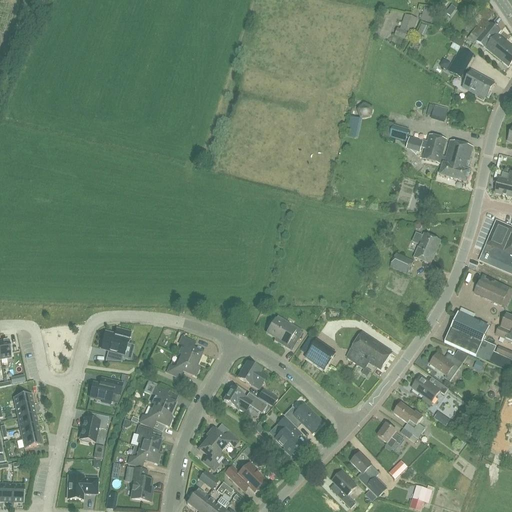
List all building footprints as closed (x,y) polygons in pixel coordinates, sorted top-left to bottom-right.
[(433,24),(436,11),(424,8),(420,21),(433,24)] [(413,35),(418,20),(405,15),(400,30),(413,35)] [(497,36),(500,32),(491,24),(490,25),(484,20),(467,40),(473,45),(476,42),(486,50),(497,36)] [(421,25),(417,34),(424,37),(429,28),(421,25)] [(511,63),(511,47),(497,36),(486,50),(508,68),(511,63)] [(448,71),(461,78),(473,56),(460,49),(448,71)] [(437,66),(446,68),(448,61),(438,59),(437,66)] [(492,83),(471,72),(462,88),(476,95),(475,97),(483,101),(485,99),(486,99),(487,98),(488,98),(491,93),(489,92),(493,86),(492,83)] [(440,119),(439,105),(429,106),(430,120),(440,119)] [(386,123),(382,138),(389,140),(389,138),(406,143),(409,130),(393,126),(393,125),(386,123)] [(472,148),(450,142),(446,157),(442,156),(446,141),(429,136),(427,143),(423,144),(422,143),(409,139),(408,145),(406,148),(415,155),(417,153),(419,153),(421,148),(426,149),(423,160),(440,164),(443,165),(440,176),(466,184),(467,181),(468,182),(470,177),(468,176),(470,172),(469,171),(469,169),(467,168),(469,163),(468,163),(472,148)] [(7,137),(4,152),(14,154),(17,140),(7,137)] [(17,140),(14,154),(24,157),(27,142),(17,140)] [(27,142),(24,157),(34,159),(37,145),(27,142)] [(37,145),(34,159),(44,162),(47,147),(37,145)] [(122,166),(119,180),(139,184),(142,170),(122,166)] [(13,173),(12,179),(18,180),(15,192),(34,196),(37,184),(26,182),(27,176),(13,173)] [(499,179),(495,194),(511,198),(511,173),(510,173),(510,175),(502,173),(501,179),(499,179)] [(400,175),(395,205),(414,208),(416,194),(420,195),(422,180),(414,179),(414,177),(400,175)] [(119,180),(116,193),(136,197),(139,184),(119,180)] [(183,181),(180,195),(190,198),(193,183),(183,181)] [(193,183),(190,198),(200,200),(203,186),(193,183)] [(203,186),(200,200),(210,203),(213,188),(203,186)] [(213,188),(210,203),(220,205),(223,191),(213,188)] [(223,191),(220,205),(230,208),(233,193),(223,191)] [(7,203),(6,209),(20,212),(21,206),(32,209),(35,197),(34,196),(15,192),(13,204),(7,203)] [(116,193),(114,206),(134,210),(136,197),(116,193)] [(233,193),(230,208),(240,210),(243,196),(233,193)] [(114,206),(111,219),(131,223),(134,210),(114,206)] [(300,215),(296,231),(314,235),(319,216),(310,214),(309,217),(300,215)] [(4,216),(4,222),(9,223),(7,235),(26,238),(28,225),(17,224),(18,218),(4,216)] [(319,216),(314,235),(332,239),(336,219),(335,222),(326,221),(327,217),(319,216)] [(336,219),(332,239),(350,242),(353,226),(344,224),(345,221),(336,219)] [(511,228),(497,222),(484,253),(479,263),(511,276),(511,228)] [(110,231),(109,243),(128,244),(129,232),(135,232),(135,226),(121,226),(121,231),(110,231)] [(213,230),(213,236),(218,236),(217,248),(237,250),(237,249),(238,237),(227,236),(227,231),(213,230)] [(419,246),(413,258),(430,266),(441,242),(424,235),(423,237),(416,234),(412,243),(419,246)] [(0,245),(0,251),(12,254),(13,248),(24,250),(26,238),(7,235),(5,247),(0,245)] [(298,235),(295,244),(298,245),(295,254),(311,259),(317,241),(298,235)] [(109,243),(108,255),(119,256),(119,262),(133,263),(133,257),(128,256),(128,244),(109,243)] [(211,260),(210,266),(224,267),(225,261),(237,262),(237,250),(217,248),(216,260),(211,260)] [(413,262),(396,254),(390,268),(407,276),(413,262)] [(213,274),(211,287),(216,288),(215,295),(236,298),(237,284),(224,282),(225,275),(213,274)] [(7,280),(5,295),(16,296),(18,281),(7,280)] [(108,280),(108,299),(119,300),(119,280),(108,280)] [(119,280),(119,300),(130,300),(130,280),(119,280)] [(130,280),(130,300),(140,300),(141,280),(130,280)] [(141,280),(140,300),(151,300),(151,280),(141,280)] [(151,280),(151,300),(163,300),(163,281),(151,280)] [(474,294),(501,306),(507,294),(479,281),(474,294)] [(511,342),(511,317),(506,315),(500,330),(498,330),(496,336),(511,342)] [(511,361),(493,353),(496,347),(483,342),(488,330),(479,325),(480,323),(473,320),(472,322),(458,316),(445,344),(510,374),(511,368),(511,361)] [(269,328),(266,334),(275,339),(273,342),(281,346),(282,344),(292,350),(303,332),(277,317),(276,319),(270,329),(269,328)] [(105,334),(101,349),(108,351),(105,361),(105,362),(121,363),(121,362),(127,342),(128,343),(130,334),(117,330),(115,337),(105,334)] [(365,369),(368,364),(373,367),(374,366),(380,370),(392,354),(362,334),(351,350),(347,358),(347,359),(364,370),(362,374),(367,377),(370,372),(365,369)] [(181,356),(180,358),(197,365),(202,354),(192,350),(195,343),(182,338),(179,345),(182,346),(179,355),(181,356)] [(314,343),(308,339),(300,351),(306,355),(314,343)] [(8,340),(0,341),(0,355),(1,360),(11,359),(8,340)] [(306,355),(304,358),(324,371),(334,355),(315,342),(314,343),(306,355)] [(511,359),(511,352),(499,347),(496,353),(511,359)] [(437,354),(429,365),(446,377),(444,379),(449,382),(458,370),(462,365),(452,357),(448,362),(437,354)] [(176,369),(169,367),(167,373),(179,379),(182,373),(195,378),(199,369),(196,368),(197,365),(180,358),(176,369)] [(237,378),(251,387),(251,386),(258,391),(267,377),(260,372),(246,363),(237,378)] [(444,396),(448,390),(436,381),(432,387),(420,378),(419,379),(417,378),(413,385),(414,386),(412,389),(424,398),(423,400),(430,405),(439,392),(444,396)] [(122,385),(110,382),(101,380),(100,386),(93,384),(89,398),(102,401),(101,403),(110,405),(110,403),(112,394),(119,396),(122,385)] [(281,397),(288,385),(283,381),(275,393),(281,397)] [(147,382),(144,390),(150,393),(153,384),(147,382)] [(151,407),(153,408),(170,415),(175,404),(165,400),(168,394),(155,388),(152,395),(155,396),(151,407)] [(245,398),(230,389),(228,394),(225,394),(223,398),(224,400),(223,401),(238,410),(244,414),(249,406),(261,415),(267,406),(256,399),(253,404),(245,399),(245,398)] [(278,399),(263,390),(258,399),(272,408),(278,399)] [(31,395),(13,399),(15,409),(33,405),(31,395)] [(33,405),(15,409),(18,419),(35,415),(33,405)] [(283,416),(294,427),(298,422),(311,435),(322,423),(304,405),(296,412),(292,408),(283,416)] [(425,430),(418,424),(423,418),(415,413),(414,414),(401,405),(394,415),(407,425),(404,429),(413,435),(412,436),(418,440),(425,430)] [(149,419),(142,416),(140,423),(152,429),(155,423),(168,428),(172,419),(169,418),(170,415),(153,408),(149,419)] [(499,416),(506,418),(509,412),(501,409),(499,416)] [(35,415),(18,419),(20,429),(38,425),(35,415)] [(94,422),(84,419),(80,440),(81,440),(81,442),(88,444),(88,442),(94,443),(97,429),(105,430),(108,419),(96,416),(94,422)] [(450,421),(444,416),(439,423),(445,427),(450,421)] [(283,431),(274,440),(284,449),(283,450),(290,457),(292,455),(293,456),(297,452),(296,451),(301,445),(297,440),(292,435),(297,430),(285,418),(277,426),(283,431)] [(38,425),(20,429),(22,439),(40,436),(38,425)] [(399,445),(403,440),(395,434),(396,433),(386,425),(377,437),(387,444),(386,446),(391,450),(396,443),(399,445)] [(140,445),(140,448),(157,453),(160,441),(150,438),(152,431),(139,428),(137,435),(140,436),(137,444),(140,445)] [(228,443),(233,448),(238,442),(227,433),(223,438),(212,429),(206,437),(208,439),(207,441),(220,452),(228,443)] [(409,440),(412,436),(413,435),(404,429),(400,434),(409,440)] [(40,436),(22,439),(24,450),(42,446),(40,436)] [(199,450),(207,457),(203,462),(213,471),(218,466),(215,464),(221,456),(219,455),(220,452),(207,441),(199,450)] [(159,456),(156,455),(157,453),(140,448),(136,459),(130,458),(128,465),(141,468),(143,462),(157,466),(159,456)] [(352,462),(351,464),(362,475),(358,480),(374,495),(378,499),(384,493),(380,489),(383,485),(376,478),(379,475),(372,467),(359,455),(358,456),(355,456),(352,460),(352,462)] [(380,462),(384,468),(389,464),(384,458),(380,462)] [(389,474),(394,478),(395,479),(407,468),(401,462),(389,474)] [(255,473),(257,471),(249,464),(239,474),(232,467),(225,474),(244,493),(249,488),(254,493),(265,482),(255,473)] [(147,472),(127,469),(125,482),(133,483),(131,499),(150,502),(152,493),(150,493),(151,481),(145,480),(147,472)] [(341,473),(332,482),(342,492),(337,496),(350,510),(355,505),(347,497),(356,487),(341,473)] [(209,476),(203,484),(212,490),(218,482),(209,476)] [(83,479),(84,478),(68,478),(67,500),(83,501),(83,495),(97,495),(97,480),(83,479)] [(13,485),(2,485),(1,503),(12,504),(13,485)] [(24,486),(13,485),(12,504),(23,504),(24,486)] [(428,504),(432,492),(416,486),(409,509),(419,511),(420,511),(424,503),(428,504)] [(197,491),(186,505),(195,511),(207,497),(207,496),(206,497),(197,491)] [(196,511),(197,511),(208,511),(216,503),(207,497),(195,511),(196,511)] [(222,511),(224,510),(216,503),(208,511),(222,511)]
